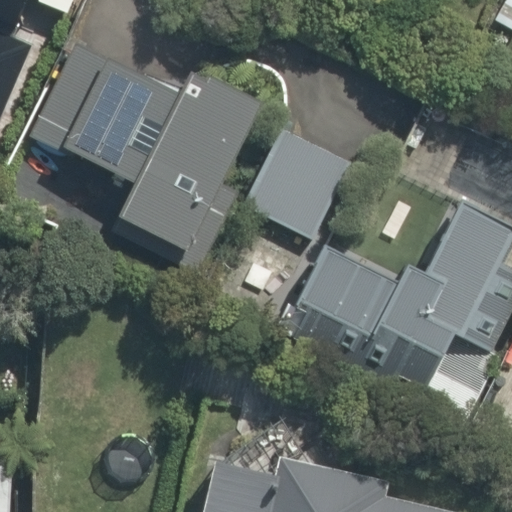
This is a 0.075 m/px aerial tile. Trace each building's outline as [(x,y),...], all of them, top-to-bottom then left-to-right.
[(24,0),(55,14),(61,0),(24,0)] [(0,80),(18,43),(0,34),(0,80)] [(276,126),(272,134),(241,119),(250,100),(173,64),(160,92),(70,49),(29,136),(119,179),(100,218),(177,255),(197,211),(263,242),(273,221),(309,238),(342,168),(346,159),(276,126)] [(304,247),(279,302),(428,370),(444,337),(478,352),(511,277),(511,234),(494,226),(440,202),(399,290),(304,247)] [(511,511),(511,505),(424,486),(419,508),(375,499),(379,477),(203,440),(187,511),(511,511)]
